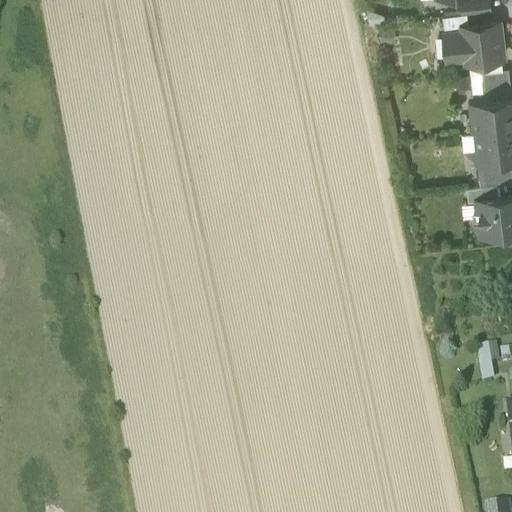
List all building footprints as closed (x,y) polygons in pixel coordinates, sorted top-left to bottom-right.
[(460,0),(462,13),(469,12),(491,9),(489,0),(460,0)] [(443,15),(445,32),(464,30),(463,25),(471,24),(469,12),(462,13),(443,15)] [(471,24),(463,25),(464,30),(445,32),(448,57),(467,55),(467,60),(501,57),(503,56),(499,21),(471,24)] [(501,57),(469,60),(471,73),(481,71),(502,68),(501,57)] [(502,68),(481,71),(483,90),(511,87),(509,67),(502,68)] [(511,96),(471,101),(474,131),(511,126),(511,96)] [(511,126),(474,131),(462,133),(464,149),(476,148),(478,161),(511,157),(511,126)] [(511,160),(511,157),(478,161),(481,185),(497,183),(511,181),(511,160)] [(469,199),(475,199),(475,198),(498,195),(497,183),(481,185),(467,187),(469,199)] [(511,193),(498,195),(475,198),(475,199),(479,233),(508,230),(510,241),(511,240),(511,193)] [(486,349),(474,351),(480,385),(491,383),(486,349)]
